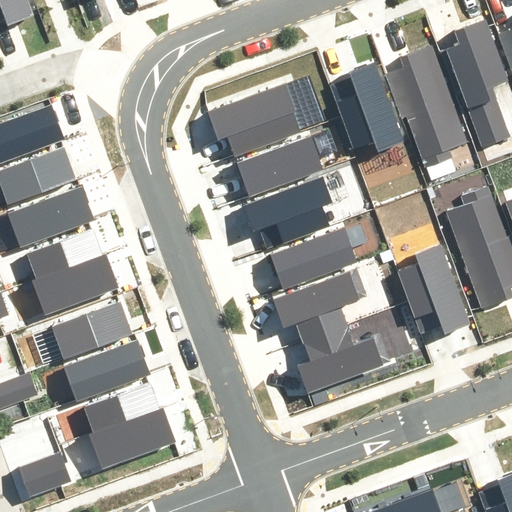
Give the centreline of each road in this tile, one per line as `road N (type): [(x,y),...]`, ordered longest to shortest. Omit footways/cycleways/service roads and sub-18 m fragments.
road 1 (residential): [(144,87),(144,154),(261,476)]
road 2 (residential): [(261,476),(511,383)]
road 3 (residential): [(307,0),(179,47),(144,87)]
road 4 (residential): [(144,87),(82,67),(0,89)]
